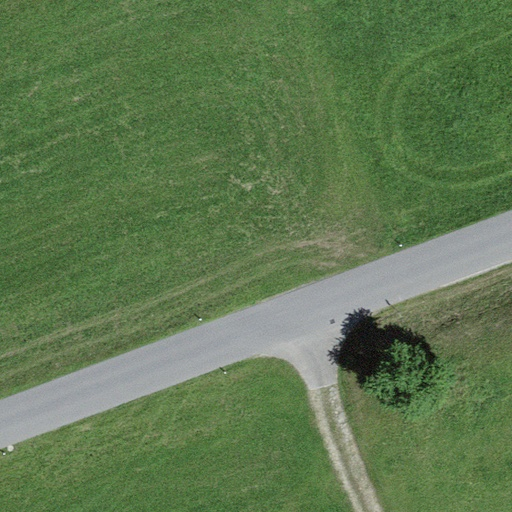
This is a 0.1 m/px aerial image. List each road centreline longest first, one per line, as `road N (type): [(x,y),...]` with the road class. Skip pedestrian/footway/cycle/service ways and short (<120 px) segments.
road 1 (tertiary): [(0,426),(511,237)]
road 2 (track): [(288,319),(361,511)]
